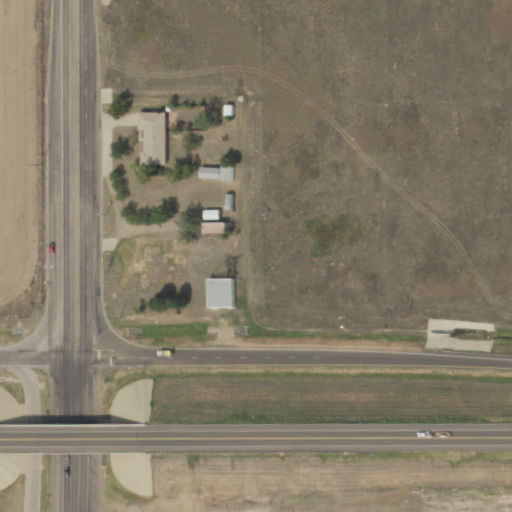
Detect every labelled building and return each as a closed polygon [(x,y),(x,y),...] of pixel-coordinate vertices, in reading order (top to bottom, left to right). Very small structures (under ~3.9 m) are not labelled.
[(140,113),(141,130),(146,130),(146,152),(143,152),(143,165),(168,164),(167,113),(140,113)] [(224,165),(223,181),(234,181),(235,165),(224,165)] [(202,167),(201,178),(222,179),(222,168),(202,167)] [(227,195),(227,210),(235,210),(235,195),(227,195)] [(206,211),(206,220),(221,220),(221,210),(206,211)] [(206,223),(206,234),(229,233),(229,223),(206,223)] [(210,279),(211,307),(236,307),(235,278),(210,279)]
